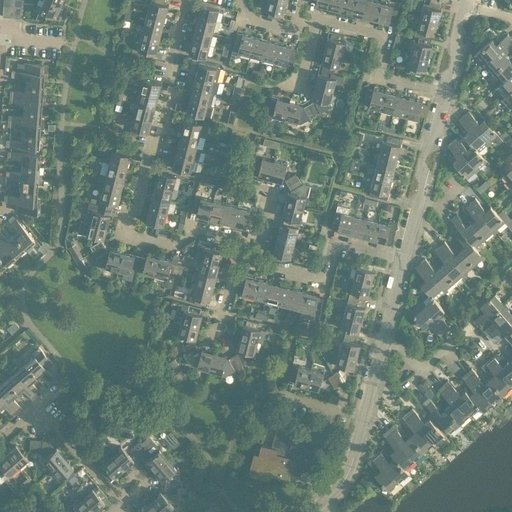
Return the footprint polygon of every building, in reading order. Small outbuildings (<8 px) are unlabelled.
[(59,15),(62,8),(43,0),(40,6),(36,5),(34,10),(59,21),(61,16),(59,15)] [(67,3),(68,0),(42,0),(43,0),(62,8),(64,2),(67,3)] [(164,3),(164,0),(150,0),(148,12),(166,17),(169,4),(164,3)] [(284,14),(287,1),(283,0),(267,0),(265,9),(269,10),(268,16),(280,19),(282,13),(284,14)] [(340,10),(342,0),(329,0),(328,7),(340,10)] [(352,13),(355,0),(342,0),(340,10),(352,13)] [(365,16),(368,0),(355,0),(352,13),(365,16)] [(376,19),(381,1),(377,0),(368,0),(365,16),(376,19)] [(441,9),(442,3),(430,0),(429,5),(423,4),(420,16),(438,21),(442,9),(441,9)] [(392,8),(393,4),(381,1),(376,19),(389,22),(389,20),(395,22),(398,10),(392,8)] [(216,20),(219,8),(201,3),(197,15),(216,20)] [(21,17),(21,5),(14,5),(13,17),(21,17)] [(163,28),(166,17),(148,12),(145,24),(163,28)] [(213,32),(216,20),(197,15),(194,27),(213,32)] [(420,16),(420,17),(417,16),(415,26),(417,27),(417,29),(416,29),(414,34),(419,36),(419,35),(431,38),(433,34),(435,34),(438,21),(420,16)] [(160,41),(163,28),(145,24),(141,36),(144,37),(160,41)] [(210,44),(213,32),(194,27),(191,39),(210,44)] [(255,36),(242,33),(237,32),(230,57),(234,58),(240,56),(241,52),(250,55),(255,36)] [(342,41),(344,35),(332,32),(330,38),(328,37),(325,49),(343,53),(346,41),(342,41)] [(484,63),(511,38),(508,34),(497,44),(492,39),(476,53),(484,63)] [(430,44),(431,38),(419,35),(419,36),(418,41),(414,40),(410,52),(429,57),(432,45),(430,44)] [(160,41),(144,37),(141,36),(140,42),(135,41),(132,53),(153,58),(154,53),(156,53),(160,41)] [(263,58),(267,39),(255,36),(250,55),(263,58)] [(505,54),(511,47),(511,38),(484,63),(493,73),(509,59),(505,54)] [(206,57),(210,44),(191,39),(188,52),(206,57)] [(275,61),(279,43),(267,39),(263,58),(275,61)] [(291,48),(292,46),(279,43),(275,61),(287,64),(288,60),(294,62),(297,50),(291,48)] [(339,66),(343,53),(325,49),(321,62),(324,63),(323,68),(335,71),(336,66),(339,66)] [(426,70),(429,57),(410,52),(407,65),(411,66),(410,72),(422,75),(423,69),(426,70)] [(511,61),(509,59),(493,73),(501,82),(511,72),(511,61)] [(223,68),(217,67),(198,62),(195,75),(220,81),(223,68)] [(47,78),(48,66),(24,64),(23,73),(11,72),(11,78),(26,79),(25,86),(42,87),(43,78),(47,78)] [(334,73),(335,71),(323,68),(321,74),(318,73),(315,85),(334,90),(335,84),(341,85),(344,76),(334,73)] [(511,72),(501,82),(496,86),(505,97),(511,90),(511,72)] [(217,93),(220,81),(195,75),(192,87),(217,93)] [(159,95),(162,83),(144,78),(141,90),(159,95)] [(330,103),(334,90),(315,85),(312,98),(313,98),(314,101),(309,103),(315,115),(321,112),(332,106),(330,103)] [(42,96),(42,87),(25,86),(25,92),(10,91),(9,97),(45,99),(45,96),(42,96)] [(214,105),(217,93),(192,87),(189,99),(208,103),(208,104),(214,105)] [(381,109),(386,91),(373,88),(372,90),(367,89),(364,102),(369,103),(368,106),(381,109)] [(240,98),(242,91),(236,89),(234,97),(240,98)] [(156,107),(159,95),(141,90),(138,102),(156,107)] [(511,90),(505,97),(501,100),(510,109),(511,106),(511,90)] [(393,112),(397,94),(386,91),(381,109),(393,112)] [(405,116),(410,97),(397,94),(393,112),(405,116)] [(45,103),(45,99),(9,97),(9,102),(24,103),(23,110),(41,112),(41,103),(45,103)] [(285,118),(290,100),(278,97),(277,99),(271,98),(268,110),(274,112),(273,115),(285,118)] [(422,103),(422,100),(410,97),(405,116),(418,119),(419,115),(424,117),(428,104),(422,103)] [(208,104),(208,103),(189,99),(186,111),(205,116),(211,117),(214,105),(208,104)] [(300,112),(303,103),(290,100),(285,118),(298,122),(299,117),(300,112)] [(153,119),(156,107),(138,102),(135,114),(153,119)] [(310,118),(315,115),(309,103),(303,107),(310,118)] [(40,120),(41,112),(23,110),(23,117),(8,116),(7,122),(43,124),(44,121),(40,120)] [(484,119),(479,123),(468,110),(463,115),(487,143),(492,140),(493,141),(499,143),(503,140),(497,134),(484,119)] [(149,132),(153,119),(135,114),(131,127),(149,132)] [(478,151),(487,143),(463,115),(458,119),(469,131),(464,136),(472,146),(472,145),(478,152),(478,151)] [(209,124),(203,123),(185,118),(181,131),(200,135),(206,137),(209,124)] [(43,128),(43,124),(7,122),(7,127),(22,129),(21,135),(39,136),(39,128),(43,128)] [(197,147),(200,135),(181,131),(178,143),(197,147)] [(511,139),(505,131),(501,135),(508,143),(511,139)] [(38,145),(39,136),(21,135),(21,142),(6,141),(5,147),(41,149),(42,145),(38,145)] [(399,143),(400,138),(388,135),(386,140),(383,139),(379,152),(398,157),(401,144),(399,143)] [(472,145),(472,146),(468,150),(457,137),(452,141),(476,170),(487,161),(478,151),(478,152),(472,145)] [(265,138),(263,144),(278,148),(279,142),(265,138)] [(467,179),(476,170),(452,141),(447,146),(457,158),(453,162),(467,179)] [(197,148),(197,147),(178,143),(175,155),(194,159),(194,160),(199,161),(202,149),(197,148)] [(128,154),(130,149),(118,145),(116,151),(112,150),(109,163),(128,167),(131,155),(128,154)] [(42,158),(43,154),(7,151),(6,158),(21,159),(20,165),(38,166),(39,158),(42,158)] [(307,151),(306,157),(313,159),(315,153),(307,151)] [(395,169),(398,157),(379,152),(376,164),(395,169)] [(194,160),(194,159),(175,155),(172,167),(191,172),(194,160)] [(271,178),(275,160),(263,157),(262,161),(256,159),(251,178),(263,181),(264,177),(271,178)] [(283,181),(287,163),(275,160),(271,178),(283,181)] [(109,163),(103,161),(100,173),(106,175),(124,179),(128,167),(109,163)] [(392,181),(395,169),(376,164),(373,176),(392,181)] [(37,176),(38,166),(20,165),(20,173),(5,171),(5,177),(41,180),(41,176),(37,176)] [(511,165),(500,176),(509,186),(511,183),(511,165)] [(174,188),(177,176),(159,171),(155,183),(174,188)] [(288,185),(299,179),(296,173),(285,180),(288,185)] [(121,192),(124,179),(106,175),(103,187),(121,192)] [(387,199),(392,181),(373,176),(370,189),(371,189),(369,194),(387,199)] [(41,183),(41,180),(5,177),(4,183),(19,184),(19,190),(36,191),(37,182),(41,183)] [(310,186),(302,184),(301,182),(299,179),(288,185),(291,190),(291,192),(288,192),(285,204),(304,208),(307,196),(308,196),(310,186)] [(171,200),(174,188),(155,183),(152,195),(171,200)] [(121,192),(103,187),(100,199),(101,199),(100,204),(112,207),(113,203),(118,204),(121,192)] [(36,200),(36,191),(19,190),(18,197),(3,196),(3,202),(15,203),(15,210),(38,212),(39,201),(36,200)] [(168,212),(171,200),(152,195),(149,208),(168,212)] [(209,218),(214,200),(202,197),(201,200),(195,199),(192,211),(198,213),(197,215),(209,218)] [(490,206),(485,211),(475,198),(470,202),(494,231),(504,222),(502,220),(497,214),(490,206)] [(221,221),(226,203),(214,200),(209,218),(221,221)] [(110,213),(112,208),(89,202),(84,220),(108,226),(111,214),(110,213)] [(485,239),(494,231),(470,202),(464,207),(475,219),(471,223),(485,239)] [(234,224),(239,206),(226,203),(221,221),(234,224)] [(300,221),(304,208),(285,204),(282,217),(285,217),(283,222),(296,226),(297,221),(300,221)] [(349,213),(350,208),(337,205),(335,214),(332,227),(337,229),(349,233),(354,214),(349,213)] [(250,213),(251,209),(239,206),(234,224),(246,227),(247,225),(253,227),(256,214),(250,213)] [(165,224),(168,212),(149,208),(146,220),(165,224)] [(501,211),(497,214),(502,220),(506,216),(501,211)] [(362,236),(366,217),(354,214),(349,233),(362,236)] [(33,245),(36,243),(12,215),(8,220),(17,231),(12,235),(24,248),(30,242),(33,245)] [(471,223),(466,227),(455,215),(450,219),(459,229),(475,248),(475,247),(485,239),(471,223)] [(374,239),(378,220),(366,217),(362,236),(374,239)] [(89,221),(85,220),(82,219),(79,232),(86,234),(105,239),(108,226),(89,221)] [(392,244),(397,222),(389,220),(388,223),(378,220),(374,239),(386,242),(392,244)] [(294,232),(296,226),(283,222),(283,223),(281,222),(280,228),(277,240),(295,245),(298,233),(294,232)] [(475,247),(475,248),(459,229),(454,233),(464,245),(459,249),(474,266),(484,257),(475,247)] [(12,235),(7,240),(0,231),(0,240),(17,259),(19,257),(17,254),(24,248),(12,235)] [(220,263),(224,246),(199,239),(196,248),(203,253),(202,259),(220,263)] [(14,261),(17,259),(0,240),(0,258),(5,264),(12,258),(14,261)] [(94,251),(105,245),(102,240),(91,246),(94,251)] [(291,258),(295,245),(277,240),(272,259),(287,262),(288,257),(291,258)] [(459,249),(455,253),(444,241),(439,246),(464,274),(474,266),(459,249)] [(110,250),(108,250),(105,245),(94,251),(97,256),(96,257),(102,268),(105,269),(106,268),(106,267),(119,270),(123,252),(110,248),(110,250)] [(454,283),(464,274),(439,246),(434,250),(445,262),(440,266),(454,283)] [(123,252),(119,270),(124,271),(122,278),(132,280),(135,268),(138,269),(141,257),(135,255),(136,255),(123,252)] [(76,261),(83,257),(81,253),(74,257),(76,261)] [(156,275),(161,257),(148,253),(146,258),(141,257),(138,269),(143,270),(143,271),(156,275)] [(172,262),(173,260),(161,257),(156,275),(167,278),(165,285),(172,287),(175,276),(176,271),(178,264),(172,262)] [(83,258),(77,262),(82,270),(88,267),(83,258)] [(440,266),(435,270),(425,258),(420,263),(444,291),(454,283),(440,266)] [(217,276),(220,263),(202,259),(198,271),(217,276)] [(372,269),(374,264),(362,261),(360,266),(357,265),(353,278),(371,283),(375,270),(372,269)] [(435,299),(444,291),(420,263),(415,267),(425,279),(420,283),(430,294),(435,300),(435,299)] [(182,272),(184,265),(178,264),(176,271),(182,272)] [(214,288),(217,276),(198,271),(195,283),(214,288)] [(254,297),(259,279),(247,276),(246,278),(240,276),(237,289),(243,291),(242,294),(254,297)] [(353,278),(349,276),(346,287),(351,288),(350,291),(354,291),(352,297),(365,300),(366,295),(368,295),(371,283),(353,278)] [(266,300),(271,282),(259,279),(254,297),(266,300)] [(279,303),(283,285),(271,282),(266,300),(279,303)] [(210,301),(214,288),(195,283),(192,296),(196,297),(194,302),(207,306),(208,300),(210,301)] [(290,306),(295,288),(283,285),(279,303),(290,306)] [(302,309),(307,291),(295,288),(290,306),(302,309)] [(302,309),(301,315),(313,319),(316,309),(321,310),(325,298),(324,298),(319,297),(320,294),(307,291),(302,309)] [(504,303),(503,302),(495,293),(480,305),(485,310),(473,320),(478,326),(489,316),(504,303)] [(435,299),(435,300),(430,294),(420,303),(445,332),(450,327),(439,315),(444,310),(435,299)] [(363,306),(365,300),(352,297),(351,303),(347,302),(344,315),(362,319),(365,306),(363,306)] [(488,333),(511,312),(511,309),(505,301),(503,302),(504,303),(489,316),(494,321),(484,329),(488,333)] [(200,313),(201,308),(182,303),(181,309),(177,308),(174,320),(181,322),(200,326),(203,314),(200,313)] [(234,303),(232,311),(238,312),(240,305),(234,303)] [(440,336),(445,332),(420,303),(410,311),(424,327),(429,323),(440,336)] [(511,312),(488,333),(492,337),(501,329),(505,335),(511,329),(511,312)] [(359,332),(362,319),(344,315),(341,327),(346,329),(345,334),(357,337),(358,331),(359,332)] [(258,328),(259,322),(247,319),(245,325),(243,324),(240,337),(258,341),(263,342),(266,330),(261,329),(258,328)] [(196,339),(200,326),(181,322),(178,335),(196,339)] [(25,329),(20,334),(25,340),(30,335),(25,329)] [(355,342),(357,337),(345,334),(344,339),(342,339),(339,351),(357,356),(361,344),(355,342)] [(255,354),(258,341),(240,337),(237,349),(255,354)] [(186,352),(196,345),(193,340),(183,346),(186,352)] [(201,353),(200,351),(196,345),(186,352),(183,353),(186,359),(190,363),(193,365),(198,367),(210,370),(215,352),(202,348),(201,353)] [(354,369),(357,356),(339,351),(335,364),(354,369)] [(226,358),(227,355),(215,352),(210,370),(222,373),(221,375),(225,376),(235,370),(235,369),(236,368),(240,366),(234,355),(228,358),(226,358)] [(242,365),(245,362),(239,352),(234,355),(240,366),(242,365)] [(470,356),(467,353),(466,352),(462,356),(466,360),(470,356)] [(51,384),(55,380),(32,353),(29,355),(31,358),(24,363),(36,377),(41,373),(51,384)] [(511,366),(508,362),(503,366),(494,356),(490,360),(511,385),(511,366)] [(174,359),(169,362),(173,368),(178,365),(174,359)] [(503,395),(511,386),(511,385),(490,360),(486,364),(494,373),(489,378),(503,395)] [(31,382),(36,377),(24,363),(18,369),(15,367),(13,369),(36,396),(40,393),(31,382)] [(307,386),(311,368),(299,365),(298,368),(292,367),(289,380),(295,381),(294,383),(307,386)] [(319,389),(324,371),(311,368),(307,386),(319,389)] [(479,379),(480,378),(471,368),(466,373),(493,403),(503,395),(489,378),(483,383),(479,379)] [(32,400),(36,396),(13,369),(10,372),(12,374),(6,380),(17,393),(22,389),(32,400)] [(340,385),(346,382),(339,370),(333,374),(340,385)] [(483,412),(493,403),(466,373),(461,377),(470,386),(471,385),(475,390),(469,395),(479,407),(479,408),(483,412)] [(335,388),(340,385),(333,374),(328,377),(335,388)] [(13,398),(17,393),(6,380),(0,384),(0,392),(18,413),(22,409),(13,398)] [(456,390),(448,380),(443,384),(470,415),(479,408),(479,407),(469,395),(465,390),(460,395),(456,390)] [(429,388),(424,382),(419,386),(425,392),(429,388)] [(460,424),(470,415),(443,384),(438,389),(446,398),(447,398),(451,402),(446,407),(460,424)] [(13,416),(18,413),(0,392),(0,408),(4,405),(13,416)] [(436,408),(437,407),(428,397),(423,402),(450,433),(460,424),(446,407),(440,412),(436,408)] [(425,408),(424,406),(419,410),(425,416),(429,413),(425,408)] [(419,419),(420,418),(412,408),(407,413),(434,443),(444,435),(429,418),(424,423),(419,419)] [(424,452),(434,443),(407,413),(402,417),(410,426),(411,426),(415,431),(410,436),(424,452)] [(310,442),(312,432),(278,423),(272,447),(262,444),(260,449),(255,448),(249,473),(274,479),(275,475),(290,479),(292,469),(312,474),(319,444),(310,442)] [(400,436),(401,435),(393,425),(387,430),(415,460),(424,452),(410,436),(404,440),(400,436)] [(405,469),(415,460),(387,430),(383,434),(391,444),(392,443),(396,448),(390,453),(394,457),(405,469)] [(169,431),(164,437),(167,441),(174,448),(179,443),(173,436),(169,431)] [(17,467),(27,458),(15,444),(5,453),(17,467)] [(94,445),(88,450),(91,453),(97,449),(94,445)] [(123,469),(133,460),(120,446),(110,454),(123,469)] [(50,470),(64,457),(56,447),(41,460),(50,470)] [(152,470),(167,458),(158,448),(144,461),(152,470)] [(8,475),(17,467),(5,453),(0,456),(0,475),(1,476),(5,472),(8,475)] [(394,457),(389,462),(380,453),(377,456),(399,482),(409,473),(405,469),(394,457)] [(109,481),(123,469),(110,454),(96,466),(109,481)] [(389,491),(399,482),(377,456),(372,460),(381,469),(370,478),(379,488),(383,484),(389,491)] [(71,468),(72,467),(64,457),(50,470),(58,479),(61,477),(65,481),(75,473),(71,468)] [(176,466),(175,467),(167,458),(152,470),(161,480),(163,478),(164,480),(164,486),(176,487),(177,481),(178,481),(179,469),(176,466)] [(193,488),(197,488),(201,488),(202,469),(198,469),(194,469),(193,488)] [(88,487),(80,494),(82,497),(94,510),(104,502),(102,500),(107,496),(99,487),(98,487),(96,484),(90,490),(88,487)] [(176,493),(176,487),(164,486),(163,493),(164,493),(162,494),(160,491),(150,500),(161,511),(164,511),(172,506),(174,507),(176,505),(177,493),(176,493)] [(92,511),(94,510),(82,497),(72,505),(74,508),(70,511),(92,511)] [(161,511),(150,500),(140,508),(142,510),(140,511),(161,511)]
